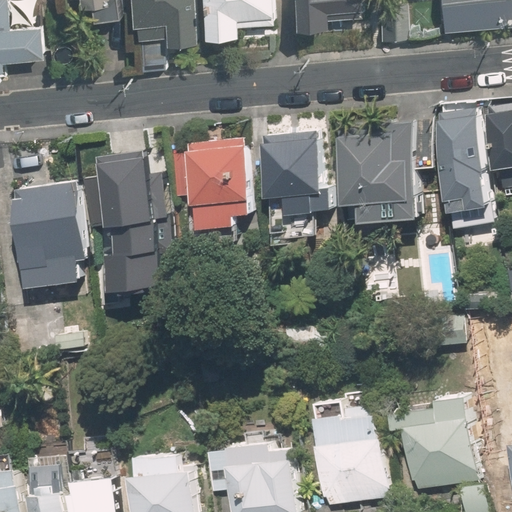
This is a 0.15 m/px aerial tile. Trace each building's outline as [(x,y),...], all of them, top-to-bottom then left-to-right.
[(10,0),(0,0),(0,64),(11,63),(10,53),(52,49),(48,17),(13,21),(10,0)] [(128,0),(95,0),(97,16),(130,11),(128,0)] [(200,0),(139,0),(142,34),(202,31),(200,0)] [(214,0),(216,29),(281,25),(279,0),(214,0)] [(302,0),(304,22),(370,19),(368,0),(302,0)] [(511,0),(445,0),(448,27),(511,21),(511,0)] [(511,97),(497,99),(505,162),(511,160),(511,97)] [(511,253),(487,108),(437,117),(466,287),(511,279),(511,253)] [(369,203),(372,218),(436,208),(424,123),(343,135),(353,206),(369,203)] [(259,194),(251,130),(193,137),(195,150),(177,152),(183,193),(194,191),(195,202),(259,194)] [(290,211),(342,206),(340,174),(329,175),(325,130),(266,135),(272,196),(289,195),(290,211)] [(152,146),(108,152),(121,243),(114,244),(121,293),(181,285),(164,166),(155,167),(152,146)] [(34,288),(87,281),(84,257),(91,257),(81,175),(21,182),(34,288)] [(483,477),(471,391),(443,395),(444,403),(396,409),(398,424),(410,423),(419,490),(469,483),(472,511),(496,511),(493,476),(483,477)] [(388,394),(322,401),(333,501),(400,493),(388,394)] [(280,445),(280,426),(255,427),(255,437),(240,438),(243,511),(302,511),(299,444),(280,445)] [(205,511),(201,446),(136,451),(140,511),(205,511)] [(74,511),(68,461),(35,465),(40,511),(74,511)] [(33,511),(25,463),(0,467),(0,511),(33,511)] [(125,511),(122,475),(77,479),(80,511),(125,511)]
